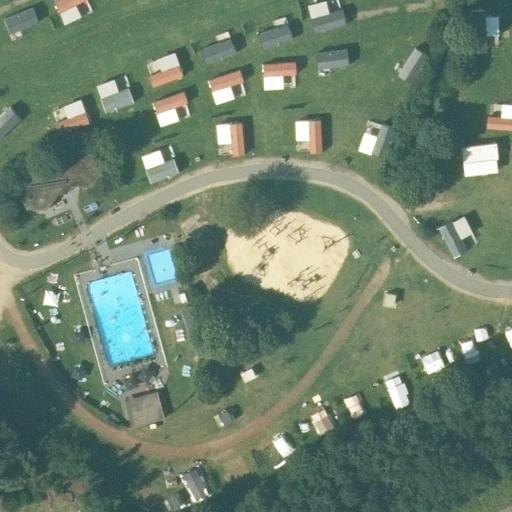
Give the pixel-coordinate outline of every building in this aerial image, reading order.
[(55,0),(65,23),(84,15),(79,2),(83,0),(55,0)] [(33,5),(4,17),(11,33),(40,21),(33,5)] [(469,11),(471,49),(501,48),(500,10),(469,11)] [(399,74),(414,83),(431,55),(417,46),(399,74)] [(350,48),(318,50),(319,66),(351,65),(350,48)] [(298,85),(297,60),(264,62),(266,88),(298,85)] [(211,75),(215,100),(247,95),(243,70),(211,75)] [(154,98),(160,123),(192,116),(186,90),(154,98)] [(511,128),(511,101),(504,101),(502,115),(490,113),(489,126),(511,128)] [(0,138),(23,118),(11,105),(0,114),(0,138)] [(323,150),(323,117),(297,117),(297,150),(323,150)] [(246,153),(245,120),(219,121),(220,154),(246,153)] [(379,133),(364,130),(360,150),(390,156),(396,125),(381,122),(379,133)] [(462,161),(495,155),(492,141),(460,147),(462,161)] [(153,181),(181,170),(176,156),(167,160),(162,147),(143,154),(153,181)] [(49,174),(29,173),(18,190),(27,208),(47,209),(58,192),(67,192),(72,185),(93,186),(104,169),(94,151),(74,150),(63,167),(54,166),(49,174)] [(453,254),(479,245),(468,214),(442,223),(453,254)]
